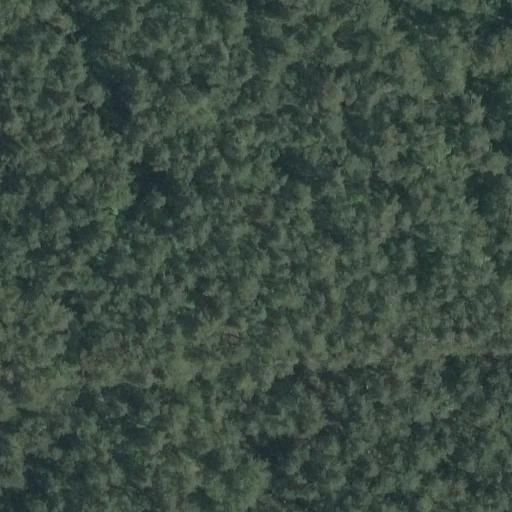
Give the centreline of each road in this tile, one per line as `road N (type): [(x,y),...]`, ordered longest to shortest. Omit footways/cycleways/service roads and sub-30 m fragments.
road 1 (track): [(0,393),(318,362),(511,333)]
road 2 (track): [(511,247),(401,0)]
